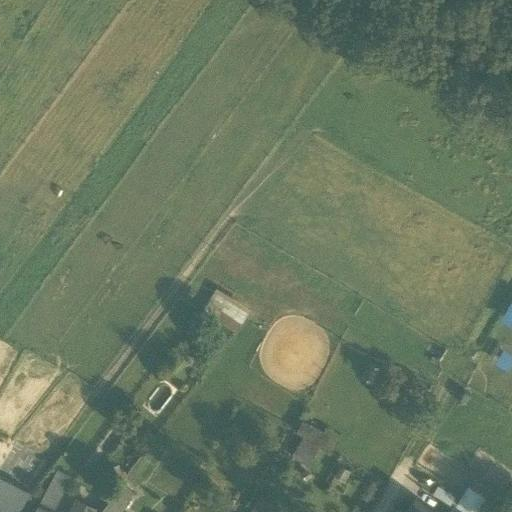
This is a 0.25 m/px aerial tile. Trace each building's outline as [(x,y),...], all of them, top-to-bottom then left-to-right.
[(217,288),(211,298),(244,318),(250,308),(217,288)] [(244,318),(211,298),(203,311),(236,331),(244,318)] [(511,299),(501,319),(511,325),(511,299)] [(511,364),(511,353),(504,349),(496,363),(509,370),(511,364)] [(381,368),(370,362),(361,378),(372,384),(381,368)] [(302,420),(296,433),(303,436),(321,445),(333,452),(341,436),(325,428),(324,432),(302,420)] [(303,436),(292,455),(307,469),(321,445),(303,436)] [(40,503),(51,509),(69,475),(57,469),(40,503)] [(17,511),(30,493),(0,478),(0,504),(14,511),(17,511)] [(123,484),(100,511),(121,511),(136,493),(123,484)] [(438,484),(432,493),(450,504),(456,495),(438,484)] [(468,485),(455,505),(466,511),(477,511),(487,497),(468,485)] [(68,511),(98,511),(100,510),(76,497),(68,511)] [(432,511),(414,499),(404,511),(432,511)] [(271,511),(258,500),(251,511),(271,511)]
